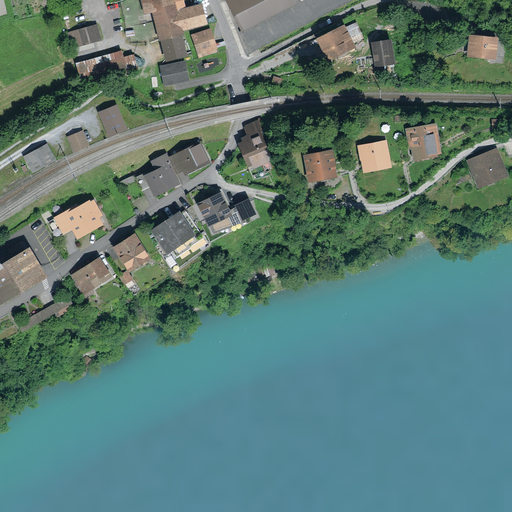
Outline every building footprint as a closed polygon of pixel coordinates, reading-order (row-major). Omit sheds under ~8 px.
[(142,0),(145,12),(155,9),(162,37),(180,33),(179,30),(205,23),(200,6),(174,12),(171,0),(142,0)] [(225,0),(251,50),(348,0),(225,0)] [(100,40),(96,25),(89,27),(93,42),(100,40)] [(93,42),(89,27),(75,31),(79,46),(93,42)] [(322,41),(330,56),(353,44),(351,42),(361,37),(358,30),(348,35),(345,29),(322,41)] [(194,36),(196,44),(211,39),(208,31),(194,36)] [(471,45),(470,54),(493,56),(494,40),(477,38),(476,45),(471,45)] [(200,57),(215,52),(211,39),(196,44),(200,57)] [(380,64),(382,74),(391,72),(387,43),(376,44),(379,64),(380,64)] [(120,52),(78,64),(82,79),(124,67),(120,52)] [(174,82),(173,78),(186,75),(184,63),(162,68),(165,84),(174,82)] [(102,113),(110,134),(124,128),(115,108),(102,113)] [(255,166),(271,160),(261,135),(264,134),(258,121),(245,127),(249,136),(242,139),(244,143),(243,144),(251,163),(253,162),(255,166)] [(416,156),(440,152),(435,125),(408,130),(411,147),(414,146),(416,156)] [(68,137),(74,151),(88,145),(82,132),(68,137)] [(364,157),(366,165),(386,161),(383,144),(359,148),(361,158),(364,157)] [(184,167),(186,171),(207,161),(200,145),(170,159),(176,171),(184,167)] [(46,147),(26,157),(34,171),(53,160),(46,147)] [(308,157),(311,175),(332,171),(330,160),(333,159),(332,153),(308,157)] [(473,162),(481,183),(503,174),(494,153),(473,162)] [(153,192),(178,180),(174,171),(175,170),(166,154),(152,162),(157,172),(145,177),(153,192)] [(213,232),(244,220),(243,218),(237,207),(227,212),(220,196),(219,197),(217,193),(200,202),(202,205),(201,206),(213,232)] [(248,201),(237,206),(237,207),(243,218),(254,212),(248,201)] [(74,224),(78,232),(97,222),(94,217),(100,214),(93,202),(79,210),(76,206),(49,222),(56,234),(74,224)] [(189,248),(188,247),(203,237),(186,212),(179,217),(178,215),(155,230),(167,249),(172,246),(178,255),(189,248)] [(117,246),(129,265),(145,255),(133,236),(117,246)] [(0,302),(0,303),(31,285),(28,281),(39,275),(23,248),(11,255),(9,253),(0,258),(0,302)] [(84,298),(93,292),(90,286),(106,275),(105,273),(107,272),(104,267),(102,269),(98,262),(75,277),(77,282),(75,283),(84,298)] [(272,262),(245,270),(248,282),(275,274),(272,262)] [(120,276),(124,282),(131,278),(127,272),(120,276)] [(69,295),(17,324),(21,331),(71,302),(69,295)] [(90,360),(84,360),(78,368),(82,371),(90,360)]
